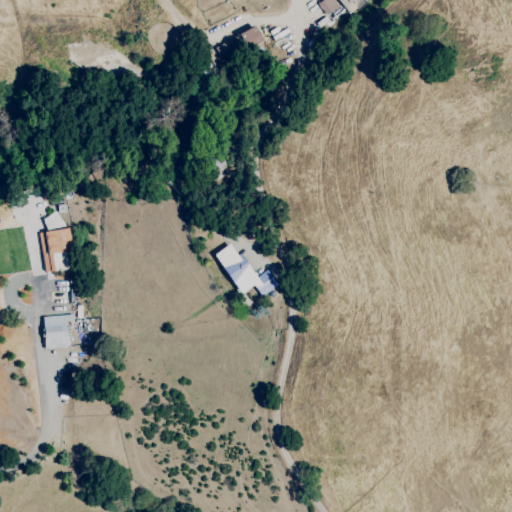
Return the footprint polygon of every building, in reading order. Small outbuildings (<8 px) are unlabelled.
[(245,50),(261,41),(253,26),(236,34),(245,50)] [(42,216),(45,231),(62,228),(59,212),(42,216)] [(44,273),(73,268),(67,228),(43,232),(46,253),(41,254),(44,273)] [(212,255),(238,294),(252,285),(260,297),(277,285),(267,270),(255,278),(230,242),(212,255)] [(42,349),(67,348),(67,326),(72,326),(71,315),(41,316),(42,349)]
